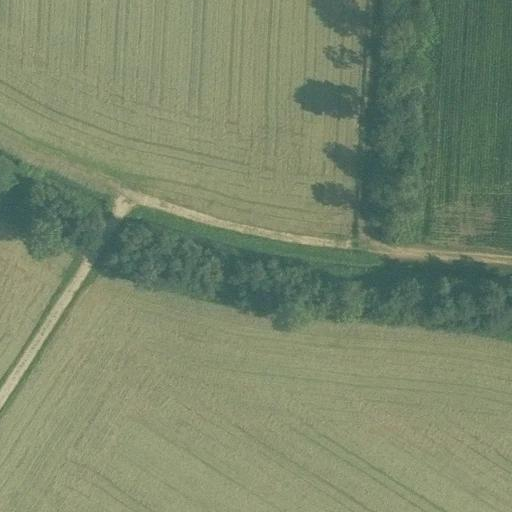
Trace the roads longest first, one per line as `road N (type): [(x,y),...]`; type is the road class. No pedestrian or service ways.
road 1 (track): [(0,135),(94,187),(295,240),(368,246)]
road 2 (track): [(368,246),(511,261)]
